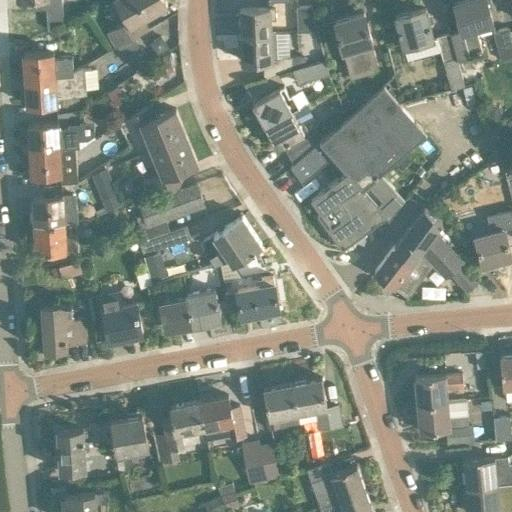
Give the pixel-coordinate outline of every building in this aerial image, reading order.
[(115,46),(121,43),(130,38),(148,28),(142,18),(167,4),(164,0),(116,0),(128,20),(107,32),(115,46)] [(450,33),(457,61),(471,58),(470,53),(482,50),(477,29),(497,24),(490,0),(455,0),(454,0),(462,30),(450,33)] [(298,32),(318,31),(311,5),(296,6),(298,32)] [(273,34),(273,32),(272,19),(276,19),(276,7),(240,9),(241,35),(273,34)] [(398,30),(403,48),(433,40),(425,8),(396,16),(399,29),(398,30)] [(375,54),(369,32),(364,12),(335,20),(346,62),(375,54)] [(511,41),(509,30),(510,29),(509,27),(493,31),(501,60),(511,56),(511,41)] [(281,30),(280,54),(293,54),(293,31),(281,30)] [(293,70),(326,61),(324,55),(305,60),(305,57),(291,57),(277,58),(276,32),(273,32),(273,34),(241,35),(242,61),(263,60),(264,78),(293,69),(293,70)] [(450,89),(464,85),(457,61),(450,33),(437,36),(441,51),(450,89)] [(161,35),(149,42),(156,53),(168,46),(161,35)] [(74,71),(74,70),(73,57),(55,58),(55,51),(24,53),(25,79),(64,76),(74,71)] [(169,53),(158,57),(165,72),(167,72),(166,75),(173,75),(172,72),(176,69),(169,53)] [(326,61),(293,70),(299,82),(329,74),(326,61)] [(64,76),(25,79),(27,105),(58,103),(58,96),(87,94),(87,88),(85,69),(85,64),(83,65),(74,70),(74,71),(64,76)] [(384,85),(321,140),(334,157),(362,188),(426,133),(384,85)] [(253,103),(265,126),(297,109),(296,107),(299,106),(293,94),(289,95),(284,86),(253,103)] [(358,107),(351,97),(342,104),(349,113),(358,107)] [(151,150),(187,136),(176,108),(155,117),(150,103),(120,122),(124,131),(140,124),(151,150)] [(265,126),(277,148),(309,131),(305,123),(315,117),(308,103),(297,109),(265,126)] [(499,120),(500,106),(488,106),(487,120),(499,120)] [(30,151),(62,149),(62,148),(76,147),(81,146),(81,140),(81,126),(69,127),(60,128),(60,127),(48,123),(28,125),(30,151)] [(187,136),(151,150),(161,175),(142,181),(147,197),(183,185),(177,171),(198,163),(187,136)] [(311,136),(285,149),(293,164),(316,144),(311,136)] [(293,164),(290,167),(302,184),(334,157),(321,140),(316,144),(293,164)] [(62,148),(62,149),(30,151),(32,177),(37,176),(38,186),(63,184),(78,183),(76,147),(62,148)] [(91,173),(97,187),(113,181),(108,167),(91,173)] [(393,195),(378,207),(359,185),(345,195),(335,181),(312,197),(321,211),(318,214),(342,247),(364,232),(385,217),(387,219),(398,203),(393,195)] [(131,218),(136,230),(167,219),(185,212),(204,205),(196,183),(139,202),(143,213),(131,218)] [(35,223),(76,220),(77,220),(76,205),(74,205),(73,194),(33,197),(35,223)] [(511,226),(511,201),(511,198),(507,199),(510,209),(487,215),(491,229),(474,233),(483,265),(511,257),(504,228),(511,226)] [(450,273),(462,262),(435,232),(443,221),(424,206),(394,246),(412,260),(421,249),(432,262),(446,277),(450,273)] [(243,215),(226,226),(201,241),(216,263),(230,258),(233,263),(262,245),(243,215)] [(140,241),(171,230),(167,219),(136,230),(140,241)] [(76,220),(35,223),(36,253),(79,250),(78,232),(77,232),(76,220)] [(171,230),(140,241),(145,255),(192,238),(186,224),(171,230)] [(407,294),(432,262),(421,249),(412,260),(394,246),(374,271),(393,285),(394,284),(407,294)] [(160,253),(145,258),(152,281),(167,277),(160,253)] [(63,277),(83,271),(79,259),(51,268),(54,276),(62,274),(63,277)] [(462,262),(450,273),(466,291),(478,280),(462,262)] [(136,274),(141,288),(152,284),(148,271),(136,274)] [(273,275),(261,278),(259,278),(260,281),(236,286),(236,289),(225,291),(228,307),(240,305),(242,314),(279,307),(273,275)] [(187,291),(193,323),(220,318),(214,286),(187,291)] [(119,289),(100,292),(109,339),(142,332),(136,300),(122,302),(119,289)] [(165,328),(193,323),(187,291),(185,292),(186,295),(160,300),(165,328)] [(74,302),(71,302),(67,303),(67,304),(43,305),(44,322),(48,321),(49,347),(45,347),(46,349),(66,347),(66,343),(86,342),(84,318),(75,319),(74,302)] [(487,367),(486,351),(476,352),(477,368),(487,367)] [(511,354),(500,356),(503,386),(511,385),(511,354)] [(417,403),(449,400),(448,387),(463,386),(462,372),(415,376),(417,403)] [(298,412),(300,423),(317,420),(318,429),(342,424),(338,404),(327,406),(321,377),(293,382),(298,412)] [(268,429),(279,427),(277,415),(298,412),(293,382),(264,388),(268,413),(265,414),(268,429)] [(199,400),(204,427),(205,427),(229,423),(232,434),(232,438),(245,436),(239,405),(231,406),(228,395),(199,400)] [(449,400),(417,403),(420,431),(447,428),(449,444),(475,441),(473,424),(450,425),(449,415),(468,414),(467,399),(449,400)] [(179,432),(204,427),(199,400),(170,406),(172,418),(163,419),(166,433),(154,435),(159,464),(179,461),(177,449),(182,448),(179,432)] [(148,449),(146,434),(142,415),(111,420),(117,454),(148,449)] [(494,416),(496,440),(511,438),(510,415),(494,416)] [(57,430),(60,471),(85,469),(84,448),(83,428),(57,430)] [(259,443),(260,443),(259,439),(241,442),(249,485),(267,482),(267,480),(266,480),(259,443)] [(266,480),(267,480),(279,478),(272,441),(260,443),(259,443),(266,480)] [(511,482),(511,463),(508,463),(508,455),(464,459),(467,486),(511,482)] [(321,458),(310,462),(311,467),(323,463),(321,458)] [(123,460),(116,461),(118,470),(125,469),(123,460)] [(320,507),(365,491),(356,465),(332,473),(328,461),(323,463),(311,467),(307,468),(320,507)] [(85,481),(83,470),(69,472),(71,483),(85,481)] [(511,496),(511,495),(511,482),(467,486),(469,511),(484,511),(485,511),(511,511),(511,507),(501,509),(500,497),(511,496)] [(223,494),(228,508),(240,505),(235,490),(223,494)] [(372,511),(365,491),(320,507),(322,511),(372,511)] [(98,511),(98,503),(98,493),(64,495),(65,511),(98,511)] [(221,495),(207,502),(211,511),(224,511),(228,510),(228,508),(221,495)]
